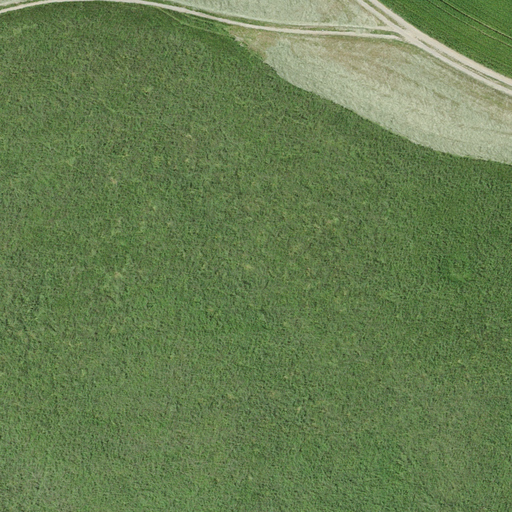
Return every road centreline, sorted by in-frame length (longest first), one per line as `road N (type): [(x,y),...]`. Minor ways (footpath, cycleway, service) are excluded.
road 1 (track): [(408,30),(237,17),(147,0)]
road 2 (track): [(511,86),(456,64),(368,0)]
